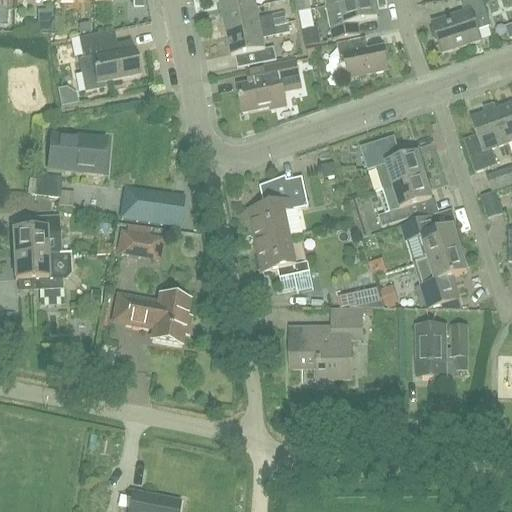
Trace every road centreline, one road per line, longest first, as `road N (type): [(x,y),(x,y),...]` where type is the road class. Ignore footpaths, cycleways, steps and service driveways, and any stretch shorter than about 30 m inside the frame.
road 1 (residential): [(258,443),(214,190),(221,153)]
road 2 (residential): [(258,443),(0,390)]
road 3 (residential): [(511,467),(323,462),(258,443)]
road 4 (residential): [(511,311),(496,294),(432,90)]
road 5 (residential): [(221,153),(252,156),(432,90)]
road 6 (residential): [(221,153),(198,129),(177,0)]
